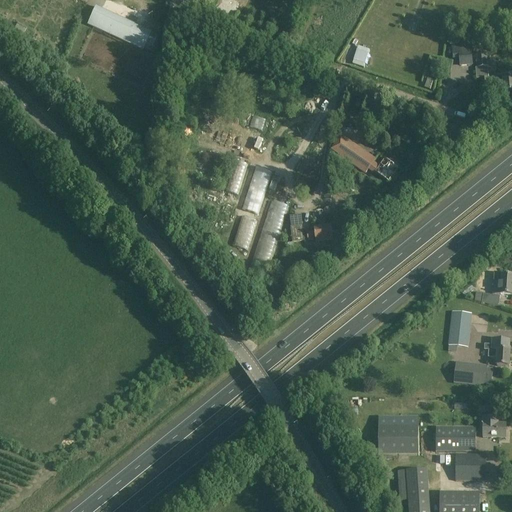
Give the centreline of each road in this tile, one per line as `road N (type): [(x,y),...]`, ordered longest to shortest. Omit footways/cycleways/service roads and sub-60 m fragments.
road 1 (tertiary): [(339,511),(275,401),(199,295),(0,78)]
road 2 (motorway): [(511,165),(83,511)]
road 3 (motorway): [(125,511),(511,198)]
road 4 (unclassified): [(455,113),(235,30),(189,0)]
